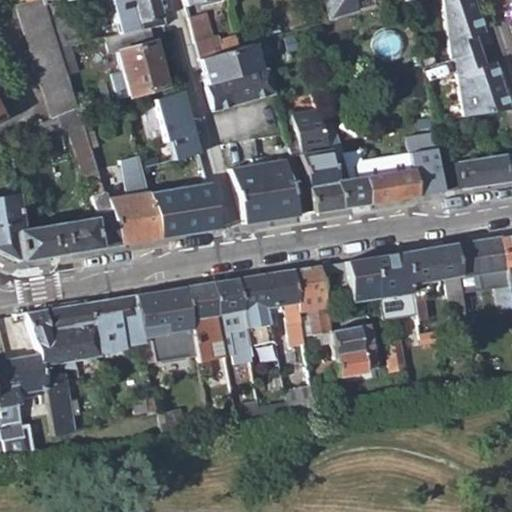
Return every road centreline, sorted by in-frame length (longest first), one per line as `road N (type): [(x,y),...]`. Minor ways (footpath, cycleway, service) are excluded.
road 1 (residential): [(233,256),(511,212)]
road 2 (residential): [(233,256),(168,0)]
road 3 (residential): [(0,295),(233,256)]
